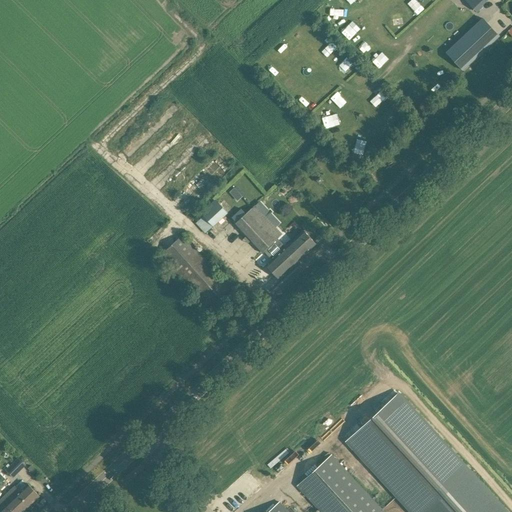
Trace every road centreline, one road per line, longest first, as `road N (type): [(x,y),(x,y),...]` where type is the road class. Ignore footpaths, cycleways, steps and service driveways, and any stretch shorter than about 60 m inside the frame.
road 1 (secondary): [(71,511),(511,100)]
road 2 (track): [(165,0),(202,43),(97,149),(187,230)]
